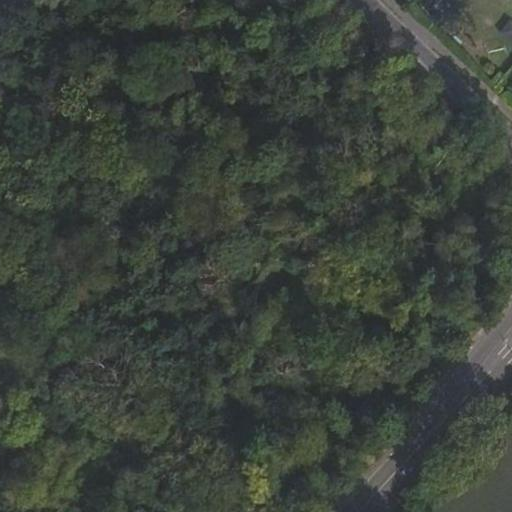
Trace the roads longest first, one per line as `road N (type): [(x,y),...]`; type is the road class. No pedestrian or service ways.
road 1 (secondary): [(511,339),(347,511)]
road 2 (residential): [(511,141),(363,0)]
